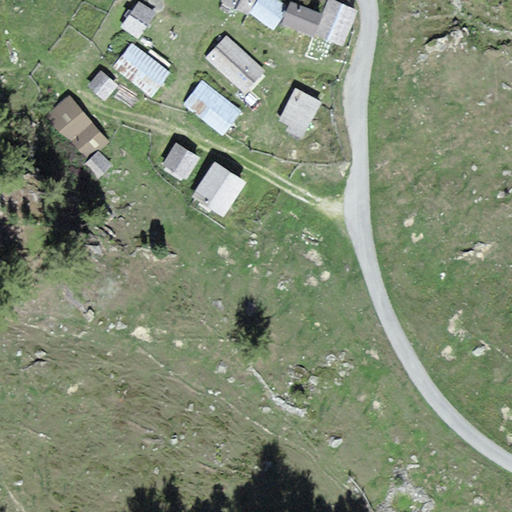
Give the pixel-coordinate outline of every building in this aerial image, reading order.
[(140,33),(157,10),(143,0),(138,0),(124,21),(140,33)] [(223,0),(342,48),(359,8),(337,0),(327,0),(322,14),(288,0),(287,0),(223,0)] [(207,54),(247,91),(268,69),(228,32),(207,54)] [(153,93),(173,69),(135,38),(115,61),(153,93)] [(226,132),(244,109),(203,78),(186,101),(226,132)] [(304,136),(323,98),(296,85),(278,123),(304,136)] [(78,90),(51,104),(80,156),(107,142),(78,90)] [(214,159),(192,196),(226,215),(248,179),(214,159)]
